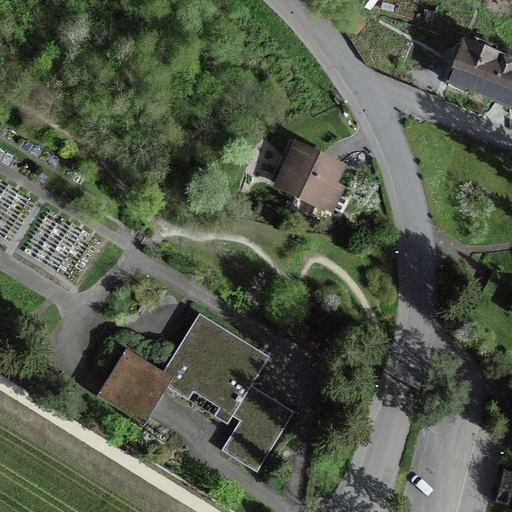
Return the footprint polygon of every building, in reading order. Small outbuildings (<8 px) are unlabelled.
[(463,43),(447,83),(511,110),(511,65),(501,61),(502,59),(463,43)] [(342,171),(299,151),(281,189),(324,210),(325,207),(331,210),(341,189),(335,187),(342,171)] [(511,280),(492,271),(480,295),(507,307),(509,302),(511,303),(511,280)] [(270,359),(199,315),(163,375),(173,381),(167,390),(188,403),(193,394),(228,415),(239,422),(230,438),(221,452),(257,474),(295,413),(252,387),(270,359)] [(323,338),(295,321),(284,338),(313,355),(323,338)] [(163,375),(126,352),(106,385),(97,399),(144,428),(158,406),(167,390),(173,381),(163,375)] [(511,496),(511,472),(504,471),(496,503),(509,507),(511,496)]
